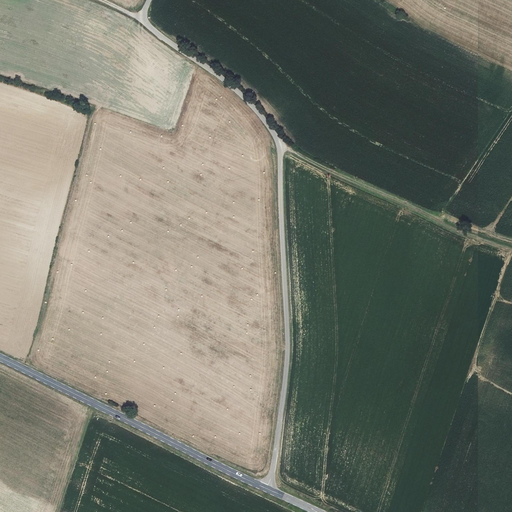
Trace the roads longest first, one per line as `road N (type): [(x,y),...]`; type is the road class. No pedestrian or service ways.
road 1 (residential): [(266,488),(288,363),(279,140),(234,85),(141,19),(151,0)]
road 2 (secondary): [(0,358),(266,488)]
road 3 (track): [(511,250),(332,173),(279,140)]
